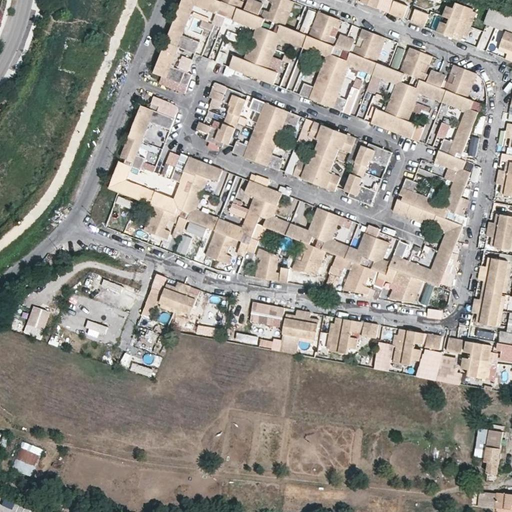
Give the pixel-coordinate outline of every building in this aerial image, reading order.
[(179,83),(187,86),(192,74),(189,73),(171,66),(179,47),(196,53),(200,41),(183,35),(195,5),(256,29),(244,60),(234,56),(229,68),(240,72),(246,75),(247,71),(262,77),(260,80),(267,83),(273,86),(278,73),(268,69),(280,39),(326,57),(314,87),(304,83),(300,95),(309,99),(316,101),(317,98),(332,104),(331,107),(337,110),(343,112),(348,100),(338,97),(350,67),(396,85),(385,112),(377,109),(371,124),(379,127),(384,129),(385,125),(400,131),(398,134),(406,137),(411,140),(417,125),(409,121),(420,94),(465,112),(453,142),(444,139),(439,150),(434,163),(457,172),(444,204),(414,192),(418,183),(414,181),(406,178),(403,185),(400,195),(404,196),(402,201),(398,199),(393,212),(432,228),(445,233),(431,269),(417,264),(394,255),(391,262),(383,259),(390,243),(365,233),(358,250),(333,239),(341,217),(332,213),(318,208),(309,230),(274,216),(283,193),(255,183),(250,180),(245,193),(254,196),(242,227),(197,209),(209,179),(218,182),(223,170),(219,168),(189,156),(184,170),(176,167),(171,179),(180,182),(174,198),(126,179),(131,166),(140,169),(144,158),(137,155),(150,122),(170,130),(175,118),(158,112),(149,108),(141,105),(121,157),(125,159),(123,163),(119,161),(109,188),(118,191),(153,205),(144,230),(167,239),(170,232),(165,229),(168,221),(174,223),(177,215),(180,216),(175,229),(183,232),(188,219),(215,231),(205,255),(229,265),(233,257),(227,254),(231,246),(236,248),(239,240),(242,241),(237,254),(245,257),(247,251),(254,254),(259,241),(252,238),(260,216),(266,219),(263,226),(303,242),(299,250),(305,252),(301,261),(296,259),(292,270),(317,274),(326,251),(354,262),(343,290),(368,295),(371,288),(365,286),(369,277),(369,278),(374,280),(377,271),(380,272),(375,285),(383,288),(385,281),(392,284),(397,271),(400,272),(397,280),(402,282),(398,290),(393,288),(389,299),(414,304),(424,280),(439,287),(463,226),(445,219),(449,210),(455,213),(471,172),(463,169),(466,161),(456,157),(457,153),(462,155),(479,112),(471,109),(474,101),(468,99),(464,97),(444,89),(441,88),(426,82),(424,81),(404,73),(400,72),(377,63),(372,61),(353,53),(350,52),(335,46),(333,45),(313,37),(309,36),(285,26),(281,25),(262,17),(259,16),(244,10),(241,9),(222,1),(218,0),(182,0),(168,38),(172,40),(171,43),(166,41),(154,73),(162,76),(179,83)] [(222,0),(222,1),(241,9),(244,1),(241,0),(222,0)] [(259,16),(264,3),(256,0),(248,0),(244,10),(259,16)] [(262,17),(281,25),(285,14),(289,16),(295,2),(289,0),(268,0),(268,1),(273,3),(270,12),(264,10),(262,17)] [(354,0),(364,4),(377,9),(379,0),(354,0)] [(403,19),(408,6),(394,1),(389,14),(395,16),(403,19)] [(473,11),(473,10),(456,2),(453,9),(447,6),(443,16),(449,19),(447,24),(441,21),(437,32),(453,39),(461,42),(463,36),(473,11)] [(424,27),(429,14),(415,9),(410,22),(418,25),(424,27)] [(476,13),(473,11),(463,36),(467,37),(476,13)] [(317,27),(313,37),(333,45),(336,38),(330,36),(334,27),(339,29),(342,21),(330,16),(319,12),(313,26),(317,27)] [(285,14),(281,25),(285,26),(289,16),(285,14)] [(313,26),(309,36),(313,37),(317,27),(313,26)] [(353,53),(372,61),(376,51),(381,52),(386,38),(375,34),(362,29),(359,37),(365,39),(361,48),(356,46),(353,53)] [(511,33),(508,32),(506,31),(498,50),(507,54),(505,59),(511,62),(511,33)] [(340,34),(335,46),(350,52),(355,40),(340,34)] [(404,73),(424,81),(427,74),(421,72),(425,63),(430,65),(433,57),(421,52),(410,47),(404,62),(408,63),(404,73)] [(376,51),(372,61),(377,63),(381,52),(376,51)] [(404,62),(400,72),(404,73),(408,63),(404,62)] [(444,89),(464,97),(468,87),(472,88),(478,74),(467,70),(454,65),(450,73),(456,75),(452,84),(447,82),(444,89)] [(446,76),(432,70),(426,82),(441,88),(446,76)] [(246,75),(260,80),(262,77),(247,71),(246,75)] [(468,87),(464,97),(468,99),(472,88),(468,87)] [(229,145),(247,100),(242,98),(243,94),(227,88),(224,94),(212,89),(209,97),(213,99),(230,105),(221,130),(203,123),(199,122),(196,129),(208,134),(206,141),(222,148),(224,143),(229,145)] [(300,116),(254,98),(249,109),(260,114),(248,145),(237,141),(234,147),(232,153),(274,169),(279,171),(283,159),(272,155),(285,123),(296,128),(300,116)] [(316,101),(331,107),(332,104),(317,98),(316,101)] [(356,138),(315,122),(309,137),(319,141),(310,165),(299,161),(293,176),(300,178),(328,189),(335,192),(337,188),(341,177),(330,173),(340,149),(351,153),(356,138)] [(384,129),(398,134),(400,131),(385,125),(384,129)] [(466,153),(474,156),(480,137),(472,135),(466,153)] [(387,167),(392,153),(369,143),(367,147),(362,145),(344,190),(350,193),(348,197),(371,206),(377,192),(361,185),(370,160),(387,167)] [(435,177),(439,165),(421,159),(417,171),(435,177)] [(511,162),(506,162),(505,171),(499,170),(496,184),(502,185),(500,194),(511,196),(511,162)] [(171,179),(176,167),(172,166),(167,177),(171,179)] [(115,202),(128,205),(129,198),(117,195),(115,202)] [(511,250),(511,243),(511,216),(496,214),(495,223),(489,222),(486,236),(492,237),(490,247),(511,250)] [(183,233),(175,250),(185,254),(193,237),(183,233)] [(277,272),(279,256),(260,248),(256,257),(261,259),(260,263),(258,263),(255,278),(263,279),(287,283),(290,269),(281,267),(281,273),(277,272)] [(508,263),(509,261),(488,257),(486,267),(480,266),(479,272),(478,280),(483,281),(480,299),(474,298),(472,308),(471,313),(477,314),(476,323),(496,327),(496,325),(502,296),(503,293),(508,263)] [(506,293),(511,264),(508,263),(503,293),(506,293)] [(311,285),(311,276),(293,275),(293,284),(311,285)] [(190,314),(191,315),(198,295),(189,292),(191,286),(178,281),(176,287),(167,283),(159,303),(161,304),(190,314)] [(425,283),(420,302),(428,304),(433,285),(425,283)] [(500,326),(506,297),(502,296),(496,325),(500,326)] [(287,308),(254,302),(250,324),(283,330),(286,314),(287,308)] [(49,310),(33,304),(23,332),(39,337),(49,310)] [(112,318),(114,310),(94,304),(92,312),(112,318)] [(190,314),(161,304),(160,307),(188,318),(190,314)] [(314,340),(316,340),(320,320),(310,318),(311,312),(297,310),(296,315),(286,314),(283,330),(282,334),(284,335),(314,340)] [(360,333),(362,322),(346,319),(336,317),(335,324),(330,349),(330,351),(348,354),(349,349),(357,350),(359,338),(351,337),(352,332),(360,333)] [(84,332),(101,338),(106,325),(89,319),(84,332)] [(377,338),(379,325),(372,323),(364,322),(362,336),(377,338)] [(335,324),(331,323),(326,348),(330,349),(335,324)] [(154,343),(159,333),(149,328),(144,339),(154,343)] [(423,345),(425,333),(410,331),(399,329),(398,335),(393,361),(393,363),(412,366),(413,360),(420,361),(422,350),(415,349),(416,343),(423,345)] [(440,350),(442,336),(434,335),(427,334),(425,347),(440,350)] [(314,340),(284,335),(284,338),(285,338),(302,341),(314,344),(314,340)] [(393,361),(398,335),(394,335),(390,360),(393,361)] [(456,339),(449,337),(447,351),(461,353),(464,340),(456,339)] [(285,338),(282,354),(299,357),(300,350),(302,341),(285,338)] [(486,377),(492,346),(479,343),(466,341),(464,352),(471,353),(470,359),(463,357),(461,369),(468,370),(467,376),(486,379),(486,377)] [(319,353),(300,350),(299,357),(317,360),(319,353)] [(497,475),(503,435),(490,433),(486,462),(489,463),(487,473),(497,475)] [(32,474),(42,448),(22,441),(13,467),(32,474)] [(496,508),(511,509),(511,494),(497,493),(496,508)]
